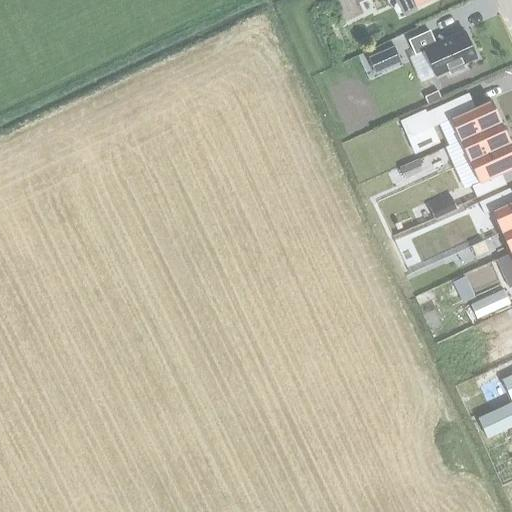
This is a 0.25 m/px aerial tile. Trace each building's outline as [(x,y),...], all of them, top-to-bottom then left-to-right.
[(393,0),(395,3),(401,0),(404,0),(409,10),(429,0),(393,0)] [(428,32),(409,41),(415,55),(423,51),(425,56),(435,77),(447,71),(449,75),(452,73),(463,69),(461,65),(476,58),(463,30),(433,44),(428,32)] [(394,47),(367,59),(373,73),(400,61),(394,47)] [(440,98),(437,92),(424,97),(427,104),(440,98)] [(424,112),(399,123),(405,136),(430,125),(426,115),(430,113),(437,127),(450,121),(459,141),(500,123),(490,100),(469,110),(463,97),(425,114),(424,112)] [(459,141),(444,148),(453,168),(468,162),(510,143),(500,123),(459,141)] [(414,152),(439,141),(432,126),(407,137),(414,152)] [(511,148),(510,143),(468,162),(478,183),(470,186),(476,198),(505,185),(500,174),(511,168),(511,148)] [(418,160),(399,169),(404,180),(422,171),(418,160)] [(511,196),(508,189),(478,202),(483,215),(491,212),(501,234),(511,228),(511,196)] [(451,198),(428,208),(433,220),(456,209),(451,198)] [(511,228),(501,234),(510,254),(511,253),(511,228)] [(483,242),(471,247),(475,256),(487,251),(483,242)] [(454,279),(462,300),(473,296),(466,275),(454,279)] [(509,304),(503,290),(470,305),(476,319),(509,304)] [(511,312),(476,325),(489,364),(511,356),(511,312)] [(511,377),(502,382),(510,400),(511,399),(511,377)] [(511,401),(511,402),(507,404),(501,406),(496,409),(493,410),(476,418),(485,438),(502,430),(506,428),(510,426),(511,425),(511,401)]
